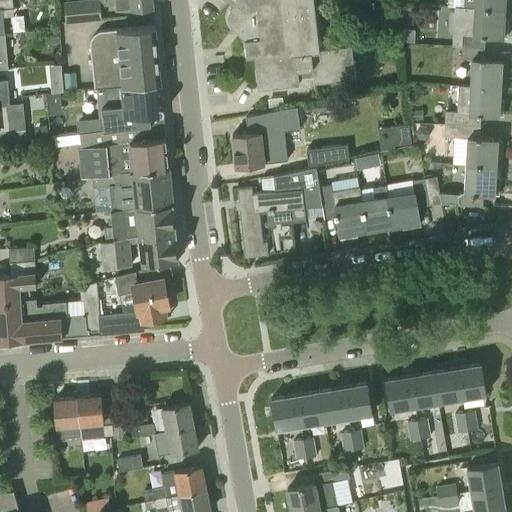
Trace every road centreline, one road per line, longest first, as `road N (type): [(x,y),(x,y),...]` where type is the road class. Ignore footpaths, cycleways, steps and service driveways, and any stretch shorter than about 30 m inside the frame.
road 1 (residential): [(511,243),(208,295)]
road 2 (residential): [(208,295),(177,0)]
road 3 (residential): [(223,368),(511,321)]
road 4 (residential): [(0,369),(219,348)]
road 5 (residential): [(246,511),(223,368)]
